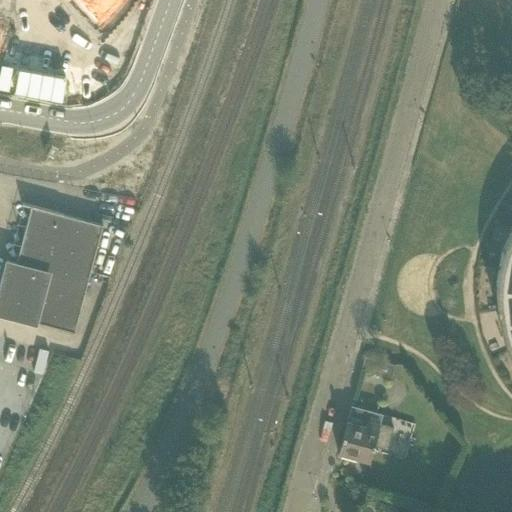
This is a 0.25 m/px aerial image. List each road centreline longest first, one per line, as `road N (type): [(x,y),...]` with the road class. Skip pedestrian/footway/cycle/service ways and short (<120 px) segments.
road 1 (unclassified): [(139,511),(203,375),(317,0)]
road 2 (residential): [(297,511),(440,0)]
road 3 (tertiary): [(0,72),(97,0)]
